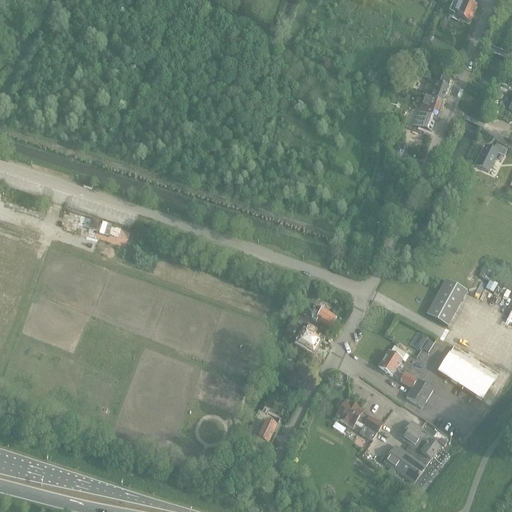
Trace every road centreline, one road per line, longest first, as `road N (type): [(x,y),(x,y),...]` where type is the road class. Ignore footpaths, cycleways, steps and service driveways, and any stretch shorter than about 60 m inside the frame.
road 1 (residential): [(368,294),(0,164)]
road 2 (residential): [(368,294),(493,5)]
road 3 (primary): [(191,511),(0,459)]
road 4 (residential): [(280,457),(368,294)]
road 5 (track): [(105,154),(185,0)]
road 6 (track): [(304,0),(281,44),(195,0)]
